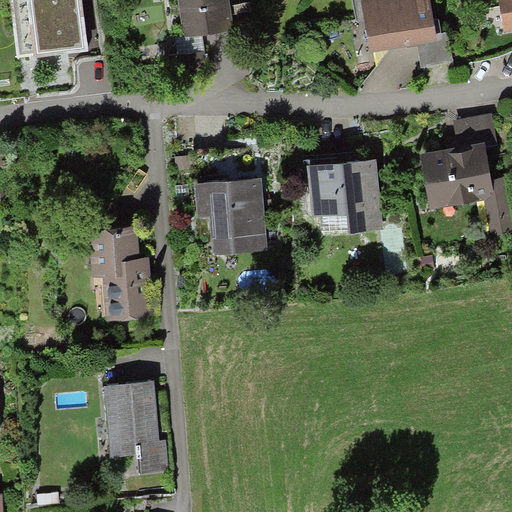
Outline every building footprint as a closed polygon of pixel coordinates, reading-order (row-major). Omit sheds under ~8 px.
[(11,0),(18,53),(88,46),(83,0),(11,0)] [(230,0),(178,0),(184,31),(167,33),(173,72),(206,66),(200,29),(235,23),(230,0)] [(430,0),(363,0),(371,44),(406,38),(407,44),(418,42),(422,64),(453,59),(448,30),(436,32),(430,0)] [(511,0),(501,0),(507,24),(511,23),(511,0)] [(492,108),(452,116),(455,130),(495,122),(492,108)] [(485,135),(420,146),(430,204),(484,195),(490,231),(511,227),(511,219),(504,172),(491,174),(485,135)] [(375,151),(305,156),(308,191),(311,191),(313,212),(322,212),(323,225),(379,222),(377,188),(375,151)] [(262,170),(194,173),(196,215),(212,215),(214,250),(266,247),(264,202),(262,170)] [(136,218),(91,221),(95,283),(101,282),(103,314),(153,311),(149,251),(138,251),(136,218)] [(153,374),(105,378),(111,449),(138,446),(140,469),(167,466),(165,437),(159,438),(153,374)]
